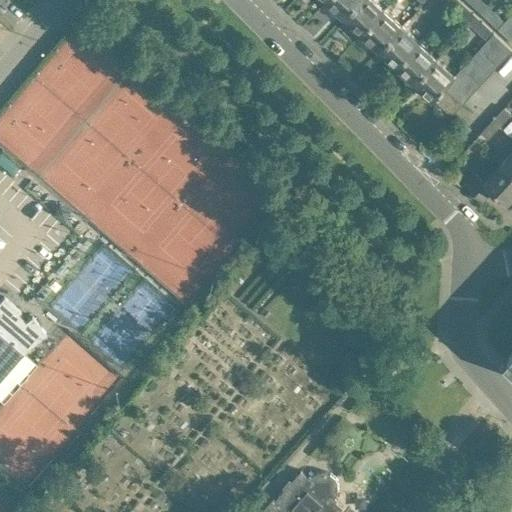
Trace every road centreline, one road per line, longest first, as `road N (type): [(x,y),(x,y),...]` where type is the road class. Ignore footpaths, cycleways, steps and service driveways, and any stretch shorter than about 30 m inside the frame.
road 1 (residential): [(468,268),(464,238),(448,215),(235,0)]
road 2 (residential): [(511,407),(465,344),(468,268)]
